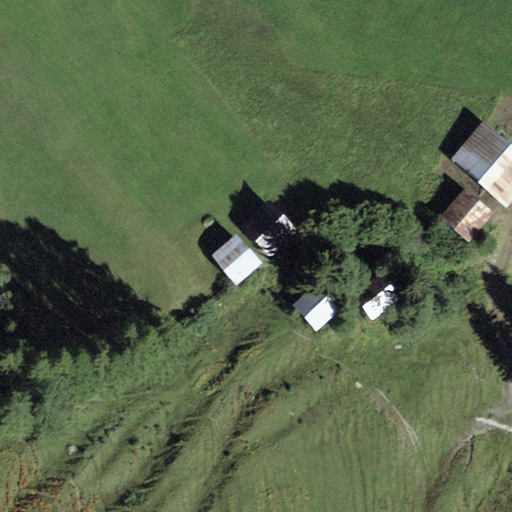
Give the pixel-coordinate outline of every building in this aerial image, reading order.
[(511,201),(511,145),(485,121),(451,157),(506,208),(511,201)] [(496,216),(465,189),(439,217),(470,245),(496,216)] [(269,255),(297,230),(271,201),(243,227),(269,255)] [(262,264),(237,235),(211,257),(236,286),(262,264)] [(381,274),(355,294),(373,317),(399,296),(381,274)] [(317,331),(340,308),(316,283),(293,306),(317,331)]
